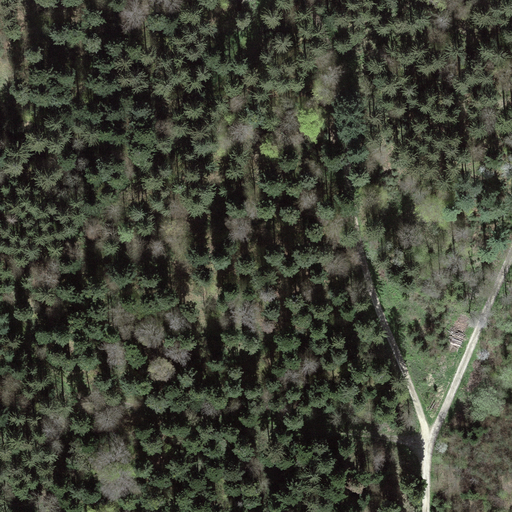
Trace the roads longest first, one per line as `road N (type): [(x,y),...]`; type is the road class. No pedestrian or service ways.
road 1 (track): [(429,444),(106,401),(53,371),(16,324),(15,285),(29,258),(179,140),(269,0)]
road 2 (track): [(305,0),(331,63),(364,249),(429,444)]
road 3 (track): [(511,242),(436,421),(425,511)]
